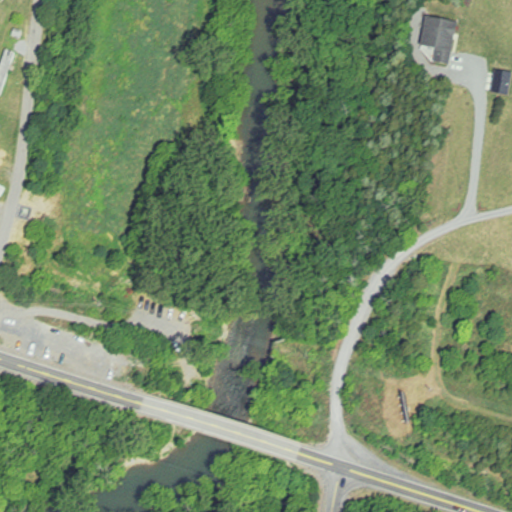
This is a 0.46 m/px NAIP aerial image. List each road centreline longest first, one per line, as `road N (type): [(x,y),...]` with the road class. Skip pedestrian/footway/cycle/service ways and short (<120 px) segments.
road 1 (residential): [(342,467),(340,385),(372,294),(435,233),(511,208)]
road 2 (residential): [(0,259),(24,167),(41,0)]
road 3 (secondary): [(485,511),(300,454)]
road 4 (secondary): [(300,454),(136,402)]
road 5 (secondary): [(136,402),(0,358)]
